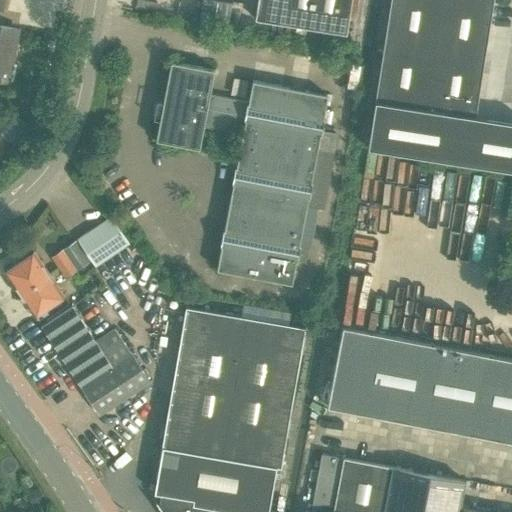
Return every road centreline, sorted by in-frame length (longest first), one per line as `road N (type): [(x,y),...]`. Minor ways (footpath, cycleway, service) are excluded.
road 1 (tertiary): [(0,205),(31,184),(72,119),(96,0)]
road 2 (secondary): [(76,511),(0,397)]
